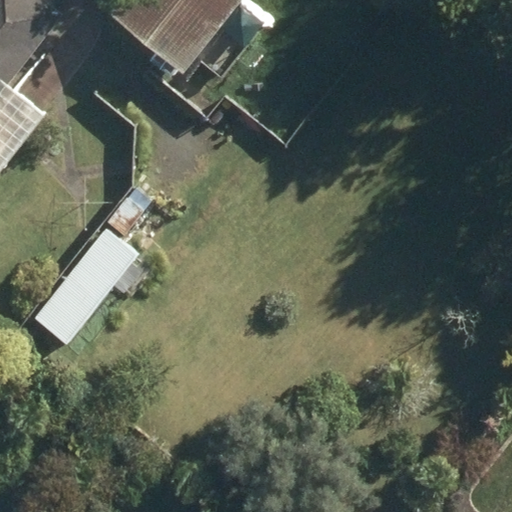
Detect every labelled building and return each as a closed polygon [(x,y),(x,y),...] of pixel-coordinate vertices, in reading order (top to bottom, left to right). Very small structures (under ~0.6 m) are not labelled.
[(0,0),(0,161),(39,114),(1,82),(56,15),(37,0),(0,0)] [(114,0),(102,15),(173,74),(233,0),(114,0)] [(252,44),(279,66),(290,52),(263,31),(252,44)] [(250,68),(236,86),(251,98),(265,80),(250,68)] [(207,112),(177,146),(203,168),(232,134),(207,112)] [(168,184),(148,208),(165,223),(185,199),(168,184)] [(42,284),(16,319),(59,351),(85,316),(42,284)]
